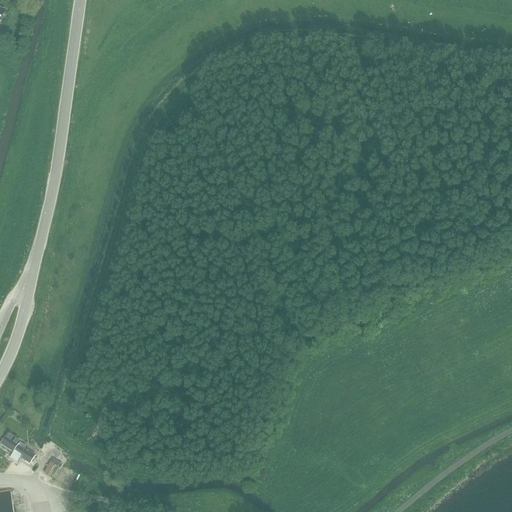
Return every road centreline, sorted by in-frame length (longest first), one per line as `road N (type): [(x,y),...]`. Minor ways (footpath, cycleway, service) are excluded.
road 1 (unclassified): [(35,259),(81,0)]
road 2 (unclassified): [(35,259),(20,330),(0,375)]
